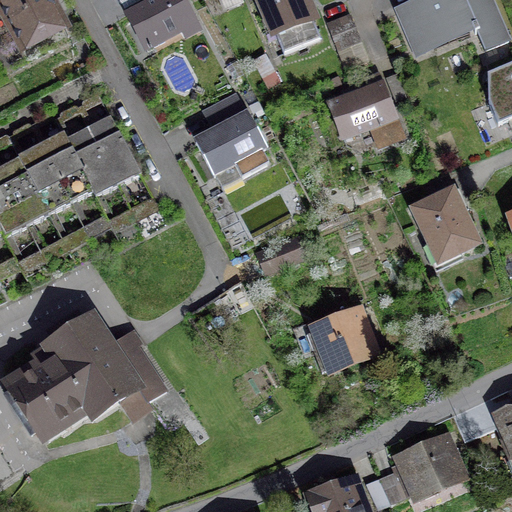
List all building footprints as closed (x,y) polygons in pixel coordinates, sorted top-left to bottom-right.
[(55,0),(1,0),(0,1),(0,11),(25,58),(73,33),(55,0)] [(145,57),(201,27),(187,0),(152,0),(123,15),(145,57)] [(312,0),(253,0),(271,43),(279,40),(285,57),(323,41),(316,25),(321,23),(312,0)] [(422,0),(395,11),(416,59),(479,32),(492,64),(511,55),(511,44),(493,0),(422,0)] [(353,19),(328,28),(338,54),(362,46),(353,19)] [(511,119),(511,61),(488,72),(489,106),(498,126),(511,119)] [(385,84),(327,106),(343,148),(401,126),(385,84)] [(214,135),(192,146),(213,185),(269,155),(238,97),(203,116),(214,135)] [(90,132),(119,191),(141,180),(112,121),(90,132)] [(96,202),(119,191),(90,132),(66,144),(94,198),(96,202)] [(74,208),(94,198),(66,144),(64,140),(45,149),(74,208)] [(49,220),(74,208),(45,149),(20,162),(49,220)] [(0,175),(27,231),(49,220),(20,162),(0,171),(0,175)] [(4,243),(27,231),(0,175),(0,234),(2,238),(4,243)] [(456,189),(408,212),(437,271),(485,248),(456,189)] [(302,242),(260,257),(269,281),(310,266),(302,242)] [(364,309),(312,329),(330,377),(383,357),(364,309)] [(53,334),(58,342),(33,360),(37,367),(1,391),(6,401),(1,405),(29,449),(34,445),(43,455),(87,426),(94,434),(128,412),(138,427),(158,414),(154,408),(174,391),(136,335),(119,345),(98,313),(92,318),(87,311),(53,334)] [(511,409),(492,418),(511,467),(511,409)] [(450,437),(393,463),(415,511),(472,486),(450,437)] [(371,511),(360,478),(303,496),(308,511),(371,511)] [(382,483),(394,510),(407,504),(395,478),(382,483)] [(389,511),(394,510),(382,483),(368,490),(377,511),(389,511)]
